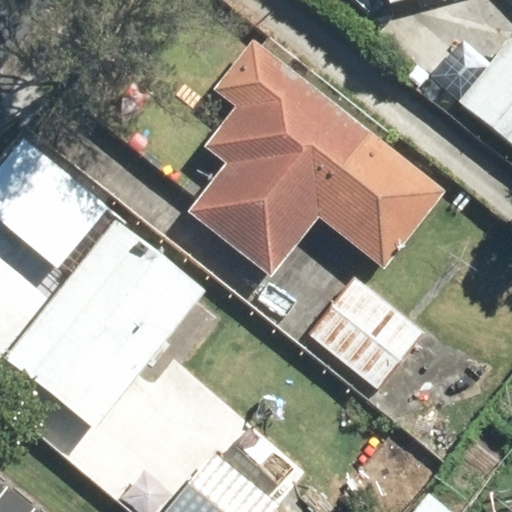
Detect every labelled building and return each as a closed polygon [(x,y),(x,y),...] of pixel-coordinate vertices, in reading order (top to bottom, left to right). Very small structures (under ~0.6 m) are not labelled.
[(265,277),(318,209),(391,265),(450,190),(262,44),(195,130),(224,153),(179,210),(265,277)] [(511,45),(465,110),(511,144),(511,45)] [(119,209),(0,355),(0,359),(99,439),(219,290),(119,209)] [(356,280),(311,330),(378,390),(424,340),(356,280)] [(219,462),(179,511),(269,511),(275,506),(219,462)] [(455,511),(433,493),(417,511),(455,511)]
